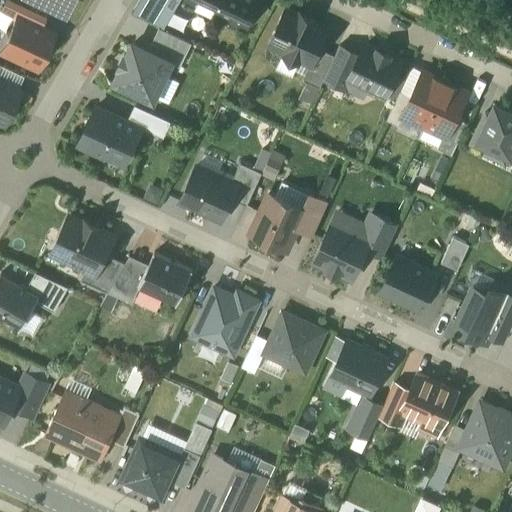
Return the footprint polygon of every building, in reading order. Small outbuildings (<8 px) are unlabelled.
[(41,0),(63,10),(68,0),(41,0)] [(177,0),(142,0),(137,10),(164,25),(177,0)] [(187,0),(186,2),(196,7),(195,10),(212,18),(214,15),(246,30),(260,0),(187,0)] [(300,16),(287,9),(270,44),(287,52),(285,55),(300,61),(301,59),(311,63),(312,64),(320,48),(328,29),(314,22),(316,20),(301,13),(300,16)] [(15,14),(0,47),(34,62),(48,29),(15,14)] [(159,27),(148,50),(172,61),(171,63),(181,67),(192,42),(159,27)] [(121,69),(115,81),(154,99),(171,63),(172,61),(148,50),(133,43),(127,56),(124,54),(118,67),(121,69)] [(335,55),(325,78),(348,89),(352,80),(349,79),(361,55),(340,45),(335,55)] [(378,51),(366,45),(361,55),(349,79),(352,80),(385,96),(401,62),(390,56),(390,55),(379,49),(378,51)] [(320,48),(312,64),(311,63),(303,79),(321,87),(325,78),(335,55),(320,48)] [(411,96),(402,118),(424,128),(446,81),(424,70),(411,96)] [(446,81),(424,128),(443,137),(447,139),(457,118),(469,92),(446,81)] [(401,91),(387,120),(399,126),(402,118),(411,96),(401,91)] [(135,105),(128,120),(142,127),(164,137),(171,121),(135,105)] [(492,114),(479,141),(489,146),(511,156),(511,155),(511,111),(496,105),(492,114)] [(97,106),(79,145),(104,156),(105,152),(126,161),(142,127),(128,120),(97,106)] [(492,114),(487,111),(472,143),(487,150),(489,146),(479,141),(492,114)] [(457,118),(447,139),(443,137),(438,149),(452,155),(468,123),(457,118)] [(240,163),(232,181),(237,184),(231,198),(247,205),(262,172),(240,163)] [(196,165),(181,200),(222,219),(231,198),(237,184),(232,181),(196,165)] [(269,193),(251,233),(287,249),(297,228),(305,210),(303,209),(269,193)] [(310,195),(303,209),(305,210),(297,228),(313,236),(328,203),(310,195)] [(398,225),(372,213),(362,235),(370,239),(366,250),(383,258),(398,225)] [(85,223),(70,216),(56,244),(67,249),(64,256),(87,267),(98,272),(106,253),(114,236),(99,229),(100,226),(86,220),(85,223)] [(362,235),(333,222),(316,260),(329,266),(328,268),(339,273),(340,271),(353,277),(366,250),(370,239),(362,235)] [(453,236),(441,262),(458,270),(469,243),(453,236)] [(193,269),(155,252),(149,265),(140,284),(139,287),(140,287),(177,304),(193,269)] [(106,253),(98,272),(87,267),(81,280),(108,292),(112,287),(119,274),(126,262),(106,253)] [(149,265),(130,256),(126,262),(119,274),(140,284),(149,265)] [(397,256),(381,292),(398,300),(399,298),(420,308),(436,273),(397,256)] [(27,287),(2,272),(0,275),(0,323),(3,319),(20,329),(37,301),(40,295),(27,287)] [(69,287),(36,272),(27,287),(40,295),(37,301),(55,311),(69,287)] [(140,284),(119,274),(112,287),(135,298),(140,287),(139,287),(140,284)] [(473,287),(457,323),(477,331),(475,336),(487,342),(490,334),(509,293),(491,285),(488,293),(473,287)] [(192,335),(233,354),(259,300),(238,290),(235,296),(214,286),(192,335)] [(511,326),(511,294),(509,293),(490,334),(505,341),(511,329),(511,326)] [(325,330),(284,311),(270,340),(264,353),(306,372),(325,330)] [(270,340),(257,334),(249,352),(261,358),(264,353),(270,340)] [(387,359),(347,340),(326,386),(342,393),(347,382),(371,393),(387,359)] [(261,358),(249,352),(242,367),(254,373),(261,358)] [(26,372),(19,387),(21,387),(13,406),(33,415),(48,382),(26,372)] [(457,391),(419,373),(411,390),(402,410),(407,412),(424,420),(421,427),(437,434),(440,427),(440,428),(457,391)] [(0,377),(0,420),(5,423),(13,406),(21,387),(19,387),(0,377)] [(384,405),(380,415),(401,425),(407,412),(402,410),(411,390),(395,382),(384,405)] [(66,390),(46,434),(100,459),(109,439),(120,415),(66,390)] [(384,405),(364,396),(349,429),(369,438),(380,415),(384,405)] [(511,416),(482,402),(462,446),(503,465),(511,445),(511,416)] [(120,415),(109,439),(125,446),(140,413),(124,406),(120,415)] [(181,456),(142,438),(124,478),(164,497),(171,480),(182,457),(181,456)] [(460,452),(445,445),(441,456),(455,463),(460,452)] [(201,455),(185,447),(181,456),(182,457),(171,480),(186,487),(201,455)] [(237,464),(214,454),(189,509),(196,511),(239,511),(242,506),(255,477),(254,477),(235,468),(237,464)] [(255,477),(242,506),(255,511),(269,480),(255,473),(254,477),(255,477)] [(300,504),(284,496),(276,511),(319,511),(321,508),(302,499),(300,504)]
